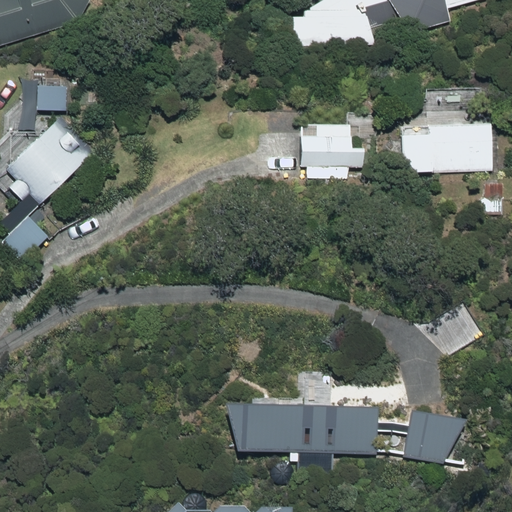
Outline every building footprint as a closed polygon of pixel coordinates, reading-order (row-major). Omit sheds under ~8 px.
[(0,0),(0,43),(81,19),(90,0),(0,0)] [(376,26),(471,0),(319,0),(304,9),(304,15),(293,16),(293,46),(377,42),(376,26)] [(60,118),(9,170),(19,181),(12,188),(23,199),(31,192),(43,203),(94,150),(60,118)] [(494,122),(433,123),(433,131),(405,131),(407,169),(495,166),(494,122)] [(352,124),(303,123),(303,165),(309,165),(309,176),(363,176),(363,144),(352,144),(352,124)] [(506,196),(477,197),(478,215),(507,214),(506,196)] [(382,421),(383,405),(234,398),(243,445),(379,450),(381,430),(395,429),(411,432),(408,451),(448,458),(471,417),(416,407),(413,424),(396,421),(382,421)] [(181,497),(165,511),(295,511),(296,507),(266,506),(259,511),(257,511),(249,502),(225,502),(218,508),(191,507),(181,497)]
